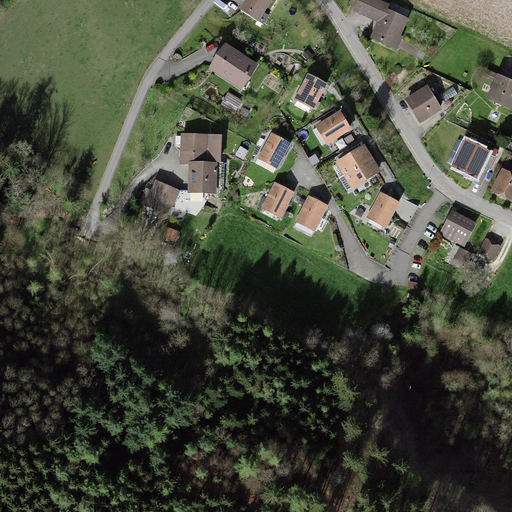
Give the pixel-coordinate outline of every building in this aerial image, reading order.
[(248,0),(241,12),(258,23),(272,0),(248,0)] [(389,5),(375,0),(355,0),(352,8),(381,19),(373,40),(396,48),(407,18),(387,10),(389,5)] [(229,48),(213,71),(245,92),(260,70),(229,48)] [(297,102),(317,112),(330,85),(310,75),(297,102)] [(493,104),(511,112),(511,82),(504,79),(493,104)] [(422,122),(441,111),(428,87),(408,98),(422,122)] [(341,111),(316,126),(328,145),(353,130),(341,111)] [(278,169),(291,144),(271,134),(258,159),(278,169)] [(213,188),(224,190),(224,163),(220,163),(221,138),(182,137),(182,162),(214,163),(214,166),(192,165),(191,189),(179,191),(171,206),(196,216),(213,188)] [(337,162),(345,175),(372,159),(365,146),(337,162)] [(382,174),(372,159),(345,175),(355,190),(382,174)] [(511,177),(503,198),(511,201),(511,177)] [(179,191),(155,181),(145,206),(168,216),(171,206),(179,191)] [(283,218),(295,192),(275,182),(263,208),(283,218)] [(400,200),(381,190),(365,218),(384,229),(400,200)] [(329,210),(309,200),(296,226),(316,236),(329,210)] [(451,213),(441,235),(454,241),(465,246),(475,224),(451,213)] [(180,244),(184,235),(173,231),(170,240),(180,244)] [(503,248),(486,240),(478,257),(495,266),(503,248)] [(455,245),(447,259),(467,270),(475,256),(455,245)]
